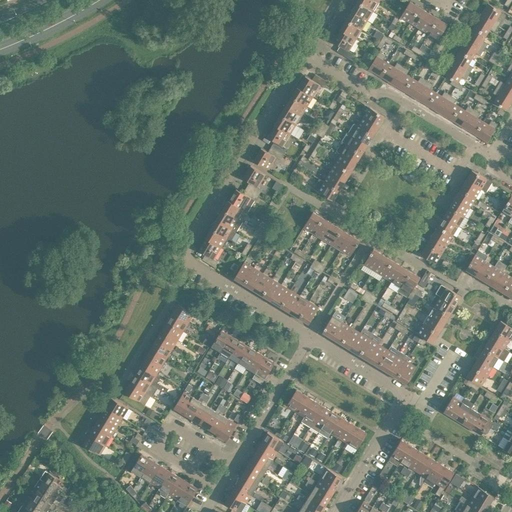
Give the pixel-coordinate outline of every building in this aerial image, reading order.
[(357,0),(357,1),(373,11),(379,1),(376,0),(357,0)] [(373,11),(357,1),(352,10),(368,20),(373,11)] [(410,1),(401,16),(410,22),(420,7),(410,1)] [(501,11),(488,3),(481,15),(498,26),(502,20),(497,17),(501,11)] [(420,28),(429,13),(420,7),(410,22),(420,28)] [(368,20),(352,10),(346,20),(362,29),(368,20)] [(429,13),(420,28),(429,33),(438,18),(429,13)] [(490,29),(495,32),(498,26),(481,15),(474,27),(486,35),(490,29)] [(438,39),(448,24),(438,18),(429,33),(438,39)] [(340,29),(341,30),(341,29),(356,38),(362,29),(346,20),(340,29)] [(488,44),(483,41),(486,35),(474,27),(466,39),(484,50),(488,44)] [(353,53),(349,51),(356,38),(341,29),(341,30),(334,41),(341,46),(337,51),(350,59),(353,53)] [(377,30),(373,36),(381,40),(384,34),(377,30)] [(476,53),(480,56),(484,50),(466,39),(459,51),(472,59),(476,53)] [(422,56),(427,48),(422,45),(419,49),(417,53),(422,56)] [(386,55),(379,51),(369,69),(381,76),(389,63),(383,60),(386,55)] [(473,67),(469,64),(472,59),(459,51),(452,63),(469,73),(473,67)] [(397,62),(394,67),(389,63),(381,76),(392,84),(403,66),(397,62)] [(445,75),(452,79),(457,83),(461,77),(466,79),(469,73),(452,63),(445,75)] [(406,74),(409,70),(403,66),(392,84),(404,91),(412,78),(406,74)] [(316,74),(312,80),(305,76),(298,87),(298,88),(313,97),(320,85),(325,87),(328,82),(316,74)] [(421,77),(418,81),(412,78),(404,91),(416,98),(427,81),(421,77)] [(505,83),(500,81),(497,87),(511,96),(511,79),(509,78),(505,83)] [(430,89),(433,84),(427,81),(416,98),(428,105),(436,92),(430,89)] [(298,87),(297,87),(291,96),(307,106),(313,97),(298,88),(298,87)] [(493,93),(498,96),(494,102),(507,110),(511,101),(511,96),(497,87),(493,93)] [(444,91),(442,96),(436,92),(428,105),(440,113),(450,95),(444,91)] [(454,103),(457,99),(450,95),(440,113),(452,120),(459,107),(454,103)] [(307,106),(291,96),(286,106),(302,115),(307,106)] [(302,115),(286,106),(280,115),(296,125),(302,115)] [(468,106),(465,110),(459,107),(452,120),(463,127),(474,109),(468,106)] [(385,116),(370,107),(364,117),(379,126),(385,116)] [(477,118),(480,113),(474,109),(463,127),(475,134),(483,121),(477,118)] [(328,111),(324,116),(330,120),(335,112),(332,110),(328,111)] [(274,124),(275,125),(276,125),(290,134),(296,125),(280,115),(274,124)] [(379,126),(364,117),(358,126),(373,135),(379,126)] [(491,120),(489,125),(483,121),(475,134),(487,142),(498,124),(491,120)] [(373,135),(358,126),(354,123),(348,133),(368,144),(373,135)] [(287,148),(283,146),(290,134),(276,125),(275,125),(268,137),(275,141),(271,146),(284,154),(287,148)] [(368,144),(348,133),(348,132),(342,141),(362,154),(368,144)] [(311,134),(307,139),(313,142),(316,137),(311,134)] [(362,154),(342,141),(336,151),(341,154),(356,163),(362,154)] [(254,160),(269,169),(276,157),(281,159),(284,154),(271,146),(268,152),(261,148),(254,160)] [(356,163),(341,154),(336,163),(350,172),(356,163)] [(422,160),(416,157),(412,164),(417,167),(422,160)] [(350,172),(336,163),(330,172),(345,181),(350,172)] [(243,178),(250,182),(246,187),(259,195),(262,189),(258,187),(266,174),(251,165),(243,178)] [(414,172),(409,169),(404,172),(404,178),(409,181),(414,178),(414,172)] [(492,182),(472,170),(466,179),(481,188),(486,192),(492,182)] [(345,181),(330,172),(324,182),(339,191),(345,181)] [(313,188),(333,200),(339,191),(324,182),(319,178),(313,188)] [(481,188),(466,179),(461,188),(475,198),(481,188)] [(236,189),(229,200),(229,201),(244,210),(247,212),(255,200),(256,200),(259,195),(246,187),(243,193),(236,189)] [(475,198),(461,188),(455,198),(470,207),(475,198)] [(506,204),(503,209),(502,210),(511,216),(511,215),(511,195),(510,198),(506,204)] [(449,207),(464,216),(470,207),(455,198),(449,207)] [(229,200),(228,200),(222,209),(238,219),(244,210),(229,201),(229,200)] [(464,216),(449,207),(444,216),(459,225),(464,216)] [(243,222),(238,219),(222,209),(217,219),(237,231),(243,222)] [(313,211),(303,227),(313,233),(323,217),(313,211)] [(438,226),(453,235),(459,225),(444,216),(438,226)] [(323,217),(313,233),(322,239),(332,223),(323,217)] [(211,228),(227,237),(232,240),(237,231),(217,219),(211,228)] [(332,223),(322,239),(331,244),(341,228),(332,223)] [(381,229),(374,225),(371,231),(377,235),(381,229)] [(500,236),(502,232),(496,228),(497,227),(493,225),(490,230),(500,236)] [(453,235),(438,226),(432,235),(447,244),(453,235)] [(221,247),(227,237),(211,228),(205,237),(206,238),(221,247)] [(341,228),(331,244),(341,250),(350,234),(341,228)] [(509,242),(511,238),(502,232),(500,236),(509,242)] [(350,256),(360,240),(350,234),(341,250),(350,256)] [(427,244),(442,253),(447,244),(432,235),(427,244)] [(214,259),(221,247),(206,238),(199,250),(206,254),(202,259),(215,267),(218,262),(214,259)] [(421,254),(439,265),(445,255),(442,253),(427,244),(421,254)] [(374,248),(364,264),(373,270),(383,254),(374,248)] [(383,276),(392,260),(383,254),(373,270),(383,276)] [(466,269),(476,275),(485,260),(475,254),(472,259),(469,265),(466,269)] [(392,281),(402,265),(392,260),(383,276),(392,281)] [(485,281),(494,266),(485,260),(476,275),(485,281)] [(244,262),(235,278),(244,283),(254,268),(244,262)] [(401,287),(411,271),(402,265),(392,281),(401,287)] [(494,286),(503,271),(494,266),(485,281),(494,286)] [(253,289),(263,273),(254,268),(244,283),(253,289)] [(428,270),(425,274),(421,280),(425,282),(429,276),(430,277),(433,273),(428,270)] [(415,286),(420,277),(411,271),(401,287),(398,291),(408,297),(411,291),(415,286)] [(503,292),(511,277),(511,276),(503,271),(494,286),(503,292)] [(263,295),(272,279),(263,273),(253,289),(263,295)] [(511,297),(511,277),(503,292),(511,297)] [(272,300),(281,285),(272,279),(263,295),(272,300)] [(281,306),(291,290),(281,285),(272,300),(281,306)] [(461,296),(446,287),(440,296),(455,306),(461,296)] [(317,288),(311,299),(315,301),(320,291),(317,288)] [(350,288),(344,297),(353,302),(358,293),(350,288)] [(290,312),(300,296),(291,290),(281,306),(290,312)] [(299,317),(309,302),(300,296),(290,312),(299,317)] [(455,306),(440,296),(435,306),(450,315),(455,306)] [(309,323),(312,319),(319,307),(309,302),(299,317),(309,323)] [(194,313),(178,303),(172,312),(189,322),(194,313)] [(429,315),(444,324),(450,315),(435,306),(429,315)] [(336,310),(323,331),(332,337),(342,321),(345,316),(336,310)] [(167,321),(183,331),(189,322),(172,312),(167,321)] [(444,324),(429,315),(423,324),(439,333),(444,324)] [(511,335),(511,327),(501,320),(495,330),(510,339),(511,335)] [(162,330),(178,340),(183,331),(167,321),(162,330)] [(342,343),(351,327),(342,321),(332,337),(342,343)] [(209,324),(205,330),(214,336),(218,330),(209,324)] [(418,334),(433,343),(439,333),(423,324),(418,334)] [(351,349),(361,333),(351,327),(342,343),(351,349)] [(156,338),(173,348),(178,340),(162,330),(156,338)] [(222,330),(212,346),(221,352),(231,335),(222,330)] [(489,339),(504,348),(510,339),(495,330),(489,339)] [(360,354),(370,338),(361,333),(351,349),(360,354)] [(231,335),(221,352),(230,357),(239,341),(231,335)] [(208,346),(212,340),(207,337),(203,343),(208,346)] [(151,347),(167,357),(173,348),(156,338),(151,347)] [(369,360),(379,344),(370,338),(360,354),(369,360)] [(484,348),(499,357),(504,360),(509,351),(504,348),(489,339),(484,348)] [(239,341),(230,357),(238,362),(248,346),(239,341)] [(379,366),(388,350),(379,344),(369,360),(379,366)] [(201,346),(198,351),(203,354),(206,349),(201,346)] [(248,346),(238,362),(247,368),(257,351),(248,346)] [(167,363),(165,361),(167,357),(151,347),(146,356),(162,366),(164,368),(170,371),(172,367),(166,364),(167,363)] [(499,357),(484,348),(478,358),(493,367),(499,357)] [(388,371),(398,355),(388,350),(379,366),(388,371)] [(257,351),(247,368),(256,373),(266,357),(257,351)] [(397,377),(407,361),(398,355),(388,371),(397,377)] [(146,356),(140,365),(156,375),(162,366),(146,356)] [(262,384),(275,362),(266,357),(256,373),(253,378),(262,384)] [(493,367),(478,358),(472,367),(487,376),(493,367)] [(407,383),(416,367),(407,361),(397,377),(407,383)] [(140,365),(135,374),(158,388),(159,388),(161,385),(157,382),(160,377),(156,375),(140,365)] [(208,371),(201,367),(198,372),(205,376),(208,371)] [(467,376),(482,385),(487,376),(472,367),(467,376)] [(135,374),(130,382),(146,392),(151,395),(153,397),(158,388),(135,374)] [(223,387),(227,380),(220,375),(216,382),(223,387)] [(224,388),(230,392),(234,385),(228,381),(224,388)] [(130,382),(124,392),(145,405),(151,395),(146,392),(130,382)] [(236,390),(234,394),(240,397),(243,392),(237,389),(236,390)] [(296,389),(286,406),(296,411),(306,395),(296,389)] [(184,391),(174,408),(183,413),(193,397),(184,391)] [(244,392),(240,398),(247,403),(252,396),(244,392)] [(306,395),(296,411),(304,417),(314,400),(306,395)] [(453,396),(444,411),(453,417),(462,402),(453,396)] [(129,407),(112,397),(106,407),(123,417),(129,407)] [(193,397),(183,413),(192,419),(202,402),(193,397)] [(463,423),(472,408),(474,404),(465,399),(462,402),(453,417),(463,423)] [(314,400),(304,417),(302,421),(310,426),(323,406),(314,400)] [(202,402),(192,419),(201,424),(211,408),(202,402)] [(493,403),(489,409),(495,412),(498,406),(493,403)] [(323,406),(310,426),(319,432),(332,411),(323,406)] [(100,416),(117,426),(123,417),(106,407),(100,416)] [(148,414),(153,417),(156,412),(151,408),(148,414)] [(211,408),(201,424),(209,429),(219,413),(211,408)] [(472,428),(481,413),(472,408),(463,423),(472,428)] [(332,411),(319,432),(328,437),(330,433),(340,416),(332,411)] [(219,413),(209,429),(218,434),(228,418),(219,413)] [(490,420),(490,419),(481,413),(472,428),(481,434),(483,431),(487,426),(490,420)] [(95,425),(111,436),(117,426),(100,416),(95,425)] [(340,416),(330,433),(339,438),(349,422),(340,416)] [(144,417),(142,420),(145,422),(144,423),(148,426),(151,421),(144,417)] [(227,440),(237,424),(228,418),(218,434),(227,440)] [(349,422),(339,438),(348,443),(358,427),(349,422)] [(89,435),(106,445),(111,436),(95,425),(89,435)] [(357,449),(367,433),(358,427),(348,443),(357,449)] [(284,442),(268,432),(262,441),(278,451),(284,442)] [(83,444),(100,455),(106,445),(89,435),(83,444)] [(295,435),(290,443),(297,447),(302,440),(295,435)] [(401,439),(389,460),(398,466),(400,461),(410,445),(401,439)] [(511,454),(511,441),(509,439),(503,449),(511,454)] [(304,451),(309,444),(302,440),(297,447),(304,451)] [(278,451),(262,441),(257,449),(273,459),(278,451)] [(409,467),(419,450),(410,445),(400,461),(409,467)] [(314,456),(318,450),(313,447),(309,453),(314,456)] [(273,459),(257,449),(251,458),(268,468),(273,459)] [(418,472),(428,456),(419,450),(409,467),(418,472)] [(137,451),(132,458),(137,461),(142,454),(137,451)] [(320,451),(316,457),(322,461),(326,454),(320,451)] [(302,457),(296,453),(293,459),(299,462),(302,457)] [(142,454),(137,461),(132,458),(125,469),(130,472),(131,470),(141,476),(151,460),(142,454)] [(307,465),(312,459),(306,455),(302,462),(307,465)] [(422,485),(427,477),(436,461),(428,456),(418,472),(423,475),(418,483),(422,485)] [(268,468),(251,458),(246,467),(262,477),(268,468)] [(151,460),(141,476),(150,482),(161,465),(151,460)] [(435,483),(445,466),(436,461),(427,477),(435,483)] [(333,468),(339,472),(342,467),(336,463),(333,468)] [(161,465),(150,482),(160,488),(170,471),(161,465)] [(436,493),(440,496),(454,472),(445,466),(435,483),(440,486),(436,493)] [(262,477),(246,467),(241,476),(257,486),(262,477)] [(287,468),(282,477),(288,480),(293,472),(287,468)] [(343,477),(326,468),(321,477),(337,487),(343,477)] [(57,495),(58,494),(61,490),(65,493),(68,489),(63,486),(58,483),(61,480),(46,470),(40,479),(50,485),(47,489),(57,495)] [(170,471),(160,488),(159,489),(161,491),(160,492),(161,494),(166,497),(169,493),(179,476),(170,471)] [(465,479),(456,473),(451,482),(460,487),(465,479)] [(169,493),(178,499),(188,482),(179,476),(169,493)] [(257,486),(241,476),(235,484),(252,494),(257,486)] [(374,483),(381,487),(385,480),(379,476),(374,483)] [(337,487),(321,477),(315,485),(332,495),(337,487)] [(55,498),(60,502),(63,497),(58,494),(57,495),(47,489),(50,485),(40,479),(34,487),(38,490),(44,494),(42,497),(52,504),(52,503),(55,498)] [(186,509),(198,488),(188,482),(178,499),(177,500),(179,502),(179,503),(179,505),(186,509)] [(252,494),(235,484),(230,493),(246,503),(252,494)] [(310,494),(326,504),(332,495),(315,485),(310,494)] [(494,496),(478,486),(472,496),(489,506),(494,496)] [(54,510),(57,506),(52,503),(52,504),(42,497),(44,494),(38,490),(32,498),(38,502),(36,506),(45,511),(46,511),(47,511),(50,507),(54,510)] [(283,490),(280,495),(285,499),(288,493),(283,490)] [(412,495),(406,492),(401,499),(407,503),(412,495)] [(224,502),(240,511),(245,511),(250,505),(246,503),(230,493),(224,502)] [(321,511),(326,504),(310,494),(305,503),(319,511),(321,511)] [(47,511),(46,511),(45,511),(36,506),(38,502),(32,498),(29,496),(23,504),(33,511),(31,511),(47,511)] [(467,504),(479,511),(484,511),(489,506),(472,496),(467,504)] [(414,506),(418,509),(423,501),(419,498),(414,506)] [(363,501),(356,511),(369,511),(373,507),(363,501)] [(433,508),(438,511),(442,504),(437,501),(433,508)] [(299,511),(300,511),(319,511),(305,503),(299,511)]
